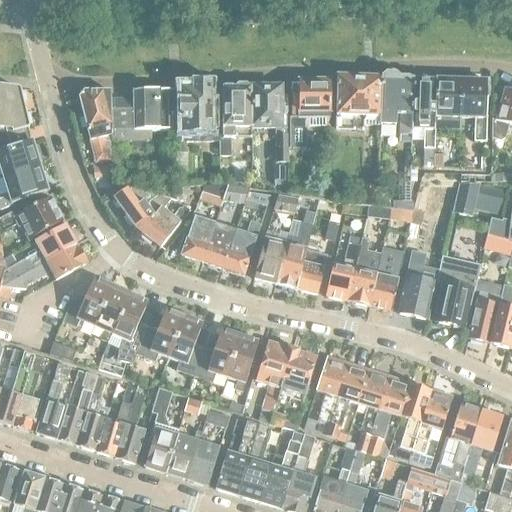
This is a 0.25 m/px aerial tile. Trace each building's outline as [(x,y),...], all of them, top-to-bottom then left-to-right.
[(410,140),(410,137),(412,82),(408,82),(408,79),(399,79),(395,75),(385,75),(381,78),(381,82),(380,126),(395,126),(395,115),(398,115),(399,142),(410,140)] [(365,125),(380,126),(381,82),(356,82),(356,79),(337,78),(336,129),(365,130),(365,125)] [(458,143),(459,119),(460,82),(449,82),(449,80),(437,80),(437,82),(435,82),(434,119),(449,119),(448,142),(458,143)] [(485,143),(485,120),(487,120),(487,117),(485,117),(487,83),(475,83),(475,81),(463,80),(463,82),(460,82),(459,119),(474,120),(473,143),(485,143)] [(433,163),(434,119),(435,82),(412,81),(412,82),(410,137),(421,138),(423,162),(433,163)] [(303,127),(328,127),(328,117),(329,118),(329,83),(299,84),(299,86),(293,86),(293,118),(303,118),(303,127)] [(290,163),(290,146),(290,136),(290,129),(286,129),(286,94),(280,94),(280,88),(267,89),(265,85),(254,85),(252,89),(251,89),(252,130),(276,130),(275,162),(290,163)] [(223,122),(219,122),(220,158),(230,158),(230,138),(249,138),(249,130),(252,130),(251,89),(248,89),(246,86),(237,86),(235,89),(233,89),(232,89),(222,89),(223,122)] [(0,134),(6,135),(9,147),(10,147),(11,149),(31,143),(29,138),(27,129),(29,129),(20,93),(16,89),(0,87),(0,134)] [(188,142),(211,142),(218,141),(219,158),(220,158),(219,122),(216,122),(216,109),(211,109),(210,88),(192,88),(192,91),(188,91),(181,91),(181,90),(180,90),(180,116),(176,116),(177,166),(177,170),(187,169),(188,142)] [(508,125),(511,126),(511,91),(505,89),(496,121),(492,120),(491,139),(499,141),(504,139),(508,125)] [(111,163),(111,143),(111,102),(110,92),(83,93),(82,93),(81,94),(80,95),(79,96),(79,97),(79,98),(84,118),(78,120),(81,130),(87,129),(90,142),(94,165),(111,163)] [(132,102),(111,102),(111,143),(129,142),(130,146),(134,149),(139,150),(143,149),(146,145),(146,142),(151,142),(151,132),(174,130),(174,92),(132,92),(132,102)] [(10,147),(9,147),(0,150),(0,172),(2,178),(38,168),(31,143),(11,149),(10,147)] [(416,167),(409,167),(408,181),(417,181),(416,167)] [(0,211),(46,192),(38,168),(2,178),(6,194),(0,196),(0,211)] [(490,180),(503,180),(503,170),(490,170),(490,180)] [(200,192),(218,198),(221,199),(221,202),(223,202),(228,186),(226,186),(219,183),(203,185),(200,192)] [(501,184),(456,183),(452,204),(496,213),(501,184)] [(358,205),(376,207),(377,186),(359,185),(358,205)] [(242,205),(244,201),(246,193),(248,187),(228,186),(223,202),(242,205)] [(188,188),(177,189),(175,189),(176,202),(183,202),(183,196),(190,196),(188,188)] [(413,210),(413,190),(413,188),(405,188),(404,210),(413,210)] [(113,199),(135,230),(154,217),(145,205),(159,195),(142,189),(132,196),(127,189),(113,199)] [(246,193),(244,201),(266,207),(269,197),(246,193)] [(170,200),(159,195),(145,205),(154,217),(135,230),(159,250),(190,212),(183,207),(181,210),(179,209),(172,218),(162,210),(170,200)] [(292,215),(293,212),(296,200),(277,196),(272,211),(281,212),(280,215),(285,216),(286,213),(292,215)] [(49,200),(12,219),(17,230),(22,227),(29,241),(62,224),(61,222),(62,218),(58,211),(55,210),(49,200)] [(415,212),(412,227),(420,228),(423,214),(415,212)] [(5,218),(0,220),(0,234),(10,229),(5,218)] [(181,258),(202,265),(215,225),(194,218),(181,258)] [(243,278),(253,250),(260,227),(250,223),(246,236),(235,232),(222,271),(243,278)] [(215,225),(202,265),(222,271),(235,232),(215,225)] [(285,247),(275,286),(295,292),(305,252),(312,228),(301,225),(297,241),(287,238),(285,247)] [(40,251),(4,270),(4,271),(10,281),(75,246),(76,246),(66,227),(35,244),(40,251)] [(253,281),(275,286),(285,247),(275,244),(277,234),(266,231),(253,281)] [(509,257),(510,257),(511,250),(511,242),(507,242),(488,237),(484,252),(509,258),(509,257)] [(348,304),(362,240),(350,238),(348,245),(347,245),(341,269),(333,267),(325,299),(348,304)] [(348,304),(369,309),(381,256),(367,253),(369,242),(362,240),(348,304)] [(4,271),(0,285),(0,288),(25,291),(26,285),(49,271),(55,281),(86,265),(75,246),(10,281),(4,271)] [(390,313),(403,257),(403,255),(382,250),(381,256),(369,309),(390,313)] [(326,258),(305,252),(295,292),(316,297),(326,258)] [(427,322),(437,273),(422,270),(425,257),(411,254),(397,315),(427,322)] [(470,292),(474,292),(480,267),(441,258),(436,284),(443,286),(435,323),(462,329),(470,292)] [(93,328),(113,285),(112,285),(111,287),(93,279),(82,304),(72,299),(61,324),(83,333),(87,325),(93,328)] [(107,344),(111,336),(129,295),(118,290),(119,288),(113,285),(93,328),(103,332),(99,341),(107,344)] [(502,289),(500,298),(489,346),(510,351),(511,343),(511,308),(508,307),(511,290),(502,289)] [(479,293),(467,341),(489,346),(500,298),(479,293)] [(136,356),(146,332),(136,328),(147,303),(129,295),(111,336),(120,340),(115,362),(132,365),(136,356)] [(157,355),(168,360),(184,318),(165,311),(155,336),(146,332),(136,356),(154,364),(157,355)] [(202,325),(184,318),(168,360),(179,364),(176,373),(193,379),(202,353),(193,350),(202,325)] [(214,376),(225,380),(239,337),(220,331),(212,357),(202,353),(193,379),(186,400),(188,401),(196,403),(204,383),(212,385),(214,376)] [(258,343),(239,337),(225,380),(236,383),(233,392),(242,395),(258,343)] [(272,415),(276,403),(292,351),(268,343),(256,383),(267,386),(256,423),(269,426),(272,415)] [(52,344),(48,356),(71,363),(75,351),(52,344)] [(302,402),(316,358),(292,351),(276,403),(287,406),(289,398),(302,402)] [(0,395),(0,424),(11,429),(34,357),(23,354),(10,395),(1,392),(0,395)] [(34,357),(11,429),(32,435),(41,404),(30,401),(43,360),(34,357)] [(306,430),(325,436),(348,365),(327,358),(316,390),(326,394),(317,421),(310,419),(306,430)] [(348,365),(325,436),(336,439),(339,428),(340,429),(349,401),(358,404),(368,372),(348,365)] [(35,436),(55,442),(66,409),(55,406),(63,380),(66,382),(70,370),(57,366),(35,436)] [(352,454),(354,454),(363,457),(363,456),(364,456),(389,379),(368,372),(358,404),(366,407),(357,434),(358,435),(352,454)] [(76,412),(66,409),(55,442),(75,448),(97,377),(85,373),(80,388),(84,389),(76,412)] [(106,380),(97,377),(75,448),(94,454),(105,421),(94,418),(106,380)] [(390,415),(399,418),(410,386),(389,379),(364,456),(377,460),(383,443),(381,443),(390,415)] [(114,424),(105,421),(94,454),(114,460),(135,396),(137,389),(126,386),(114,424)] [(430,393),(410,386),(399,418),(408,421),(399,449),(397,448),(394,459),(408,463),(430,393)] [(164,419),(171,395),(158,391),(151,415),(164,419)] [(451,400),(430,393),(408,463),(429,470),(432,459),(420,455),(420,454),(423,455),(431,429),(441,432),(451,400)] [(149,417),(139,414),(144,398),(135,396),(114,460),(134,466),(145,433),(149,417)] [(198,415),(206,418),(209,407),(201,405),(196,403),(188,401),(184,413),(197,417),(198,415)] [(228,402),(226,412),(239,415),(242,406),(228,402)] [(437,463),(433,477),(436,478),(448,483),(459,486),(481,412),(460,406),(450,438),(449,440),(458,443),(450,468),(437,463)] [(209,407),(206,418),(204,424),(225,431),(229,419),(208,413),(210,407),(209,407)] [(481,412),(459,486),(468,489),(477,461),(474,460),(478,450),(491,454),(502,419),(481,412)] [(285,419),(272,415),(269,426),(282,430),(285,419)] [(144,469),(165,476),(179,429),(166,425),(164,419),(157,417),(152,434),(154,435),(144,469)] [(237,498),(258,426),(247,423),(237,457),(226,454),(215,491),(237,498)] [(511,424),(509,423),(495,467),(506,470),(498,497),(508,500),(511,488),(511,424)] [(259,505),(270,467),(259,464),(270,430),(258,426),(237,498),(259,505)] [(201,433),(196,432),(192,442),(177,438),(165,476),(186,482),(197,444),(201,433)] [(281,511),(303,437),(290,433),(288,440),(289,441),(280,470),(270,467),(259,505),(281,511)] [(303,477),(314,440),(303,437),(281,511),(282,511),(304,511),(314,481),(303,477)] [(207,489),(219,450),(197,444),(186,482),(207,489)] [(312,511),(336,511),(354,454),(352,454),(344,451),(333,484),(322,480),(312,511)] [(363,457),(354,454),(336,511),(360,511),(366,494),(352,490),(355,477),(363,457)] [(394,467),(384,464),(379,481),(389,483),(394,467)] [(0,499),(10,503),(20,473),(0,466),(0,499)] [(406,485),(405,488),(412,490),(416,491),(416,490),(430,495),(431,492),(435,479),(421,475),(410,472),(409,475),(406,485)] [(32,511),(43,480),(24,474),(14,505),(24,508),(22,511),(32,511)] [(436,478),(432,493),(444,496),(448,483),(436,478)] [(53,511),(62,486),(43,480),(32,511),(53,511)] [(378,498),(373,511),(397,511),(405,488),(406,485),(398,483),(392,502),(390,501),(378,498)] [(444,496),(442,504),(453,507),(455,501),(459,486),(448,483),(444,496)] [(75,511),(82,492),(62,486),(53,511),(75,511)] [(405,488),(397,511),(421,511),(422,511),(407,507),(412,490),(405,488)] [(97,511),(102,498),(82,492),(75,511),(97,511)] [(510,511),(511,508),(511,501),(508,500),(498,497),(489,495),(484,510),(489,511),(510,511)] [(119,511),(122,504),(102,498),(97,511),(119,511)] [(453,507),(451,511),(462,511),(465,504),(455,501),(453,507)]
